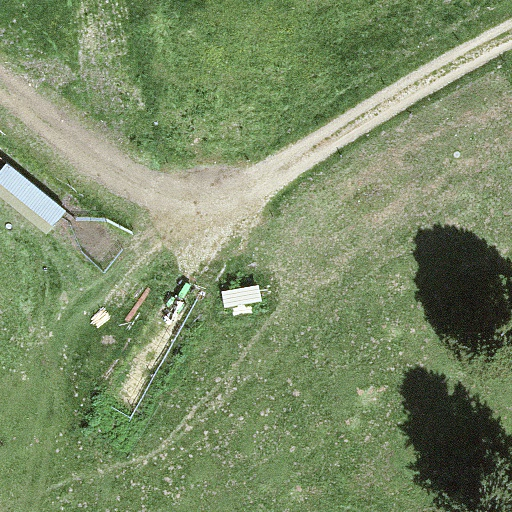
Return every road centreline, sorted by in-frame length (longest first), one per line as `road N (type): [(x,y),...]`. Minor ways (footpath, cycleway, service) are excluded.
road 1 (track): [(511,38),(273,178),(225,197),(186,196)]
road 2 (track): [(186,196),(75,325),(25,511)]
